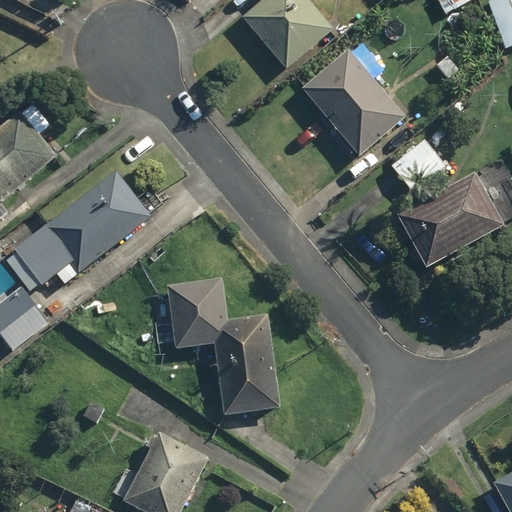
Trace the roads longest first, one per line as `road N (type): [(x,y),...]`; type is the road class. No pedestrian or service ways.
road 1 (residential): [(425,406),(127,48)]
road 2 (residential): [(425,406),(338,511)]
